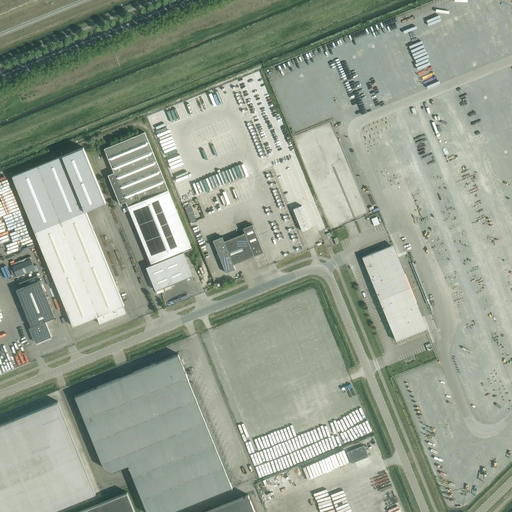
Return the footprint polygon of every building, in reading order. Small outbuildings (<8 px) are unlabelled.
[(192,247),(144,132),(104,148),(114,172),(108,175),(120,204),(126,201),(151,264),(151,265),(192,248),(192,247)] [(124,305),(86,211),(106,202),(83,147),(12,176),(35,231),(62,298),(73,326),(97,316),(100,324),(126,313),(123,306),(124,305)] [(293,208),(302,231),(310,227),(302,205),(293,208)] [(264,252),(252,224),(243,228),(245,233),(224,241),(222,236),(213,240),(226,272),(235,269),(233,264),(264,252)] [(365,256),(362,257),(395,337),(396,340),(399,339),(425,329),(423,326),(416,307),(398,314),(396,311),(393,312),(379,277),(400,268),(391,245),(365,256)] [(35,265),(42,262),(37,250),(30,253),(35,265)] [(175,256),(175,282),(197,274),(188,250),(178,254),(175,256)] [(31,259),(12,266),(16,276),(35,268),(31,259)] [(416,307),(400,268),(379,277),(393,312),(396,311),(398,314),(416,307)] [(46,340),(46,339),(51,336),(45,321),(55,317),(40,280),(16,289),(32,326),(30,327),(36,342),(42,340),(43,341),(46,340)] [(223,465),(225,461),(221,459),(223,455),(219,454),(220,450),(217,448),(218,444),(214,443),(216,439),(212,437),(214,433),(210,431),(211,428),(207,426),(209,422),(205,420),(207,416),(203,415),(205,411),(201,409),(202,405),(198,404),(200,400),(196,398),(198,394),(194,392),(196,389),(192,387),(193,383),(189,381),(178,353),(75,395),(104,467),(112,471),(128,465),(147,511),(170,511),(232,487),(230,482),(232,478),(228,476),(229,472),(226,470),(227,466),(223,465)] [(0,511),(49,511),(95,493),(58,401),(0,424),(0,511)] [(368,456),(364,445),(347,452),(351,463),(368,456)] [(310,474),(313,472),(317,478),(321,475),(315,466),(308,471),(310,474)] [(135,511),(127,492),(77,511),(135,511)] [(255,511),(248,494),(204,511),(255,511)] [(275,505),(273,505),(272,501),(267,503),(269,508),(273,507),(274,509),(277,508),(275,505)]
